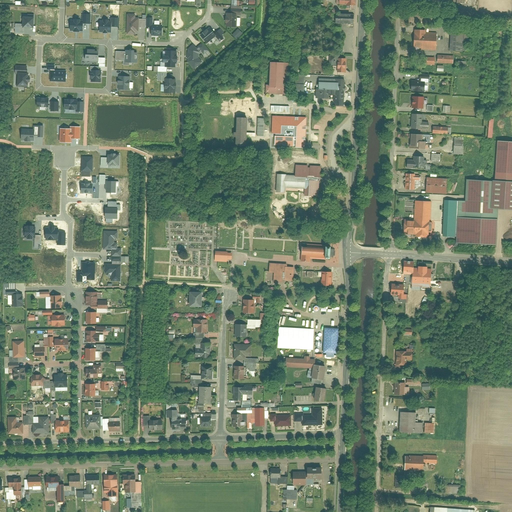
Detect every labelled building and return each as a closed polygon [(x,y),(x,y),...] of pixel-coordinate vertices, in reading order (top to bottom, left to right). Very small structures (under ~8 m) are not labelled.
[(232,5),(232,13),(239,14),(242,14),(243,6),(232,5)] [(135,14),(126,13),(126,34),(134,34),(134,32),(138,32),(138,27),(138,19),(138,17),(134,17),(135,14)] [(227,27),(238,27),(239,14),(232,13),(228,13),(227,27)] [(82,19),(70,19),(70,31),(83,32),(83,23),(91,23),(91,14),(82,14),(82,19)] [(355,14),(336,14),(336,25),(328,24),(328,34),(337,34),(337,25),(355,25),(355,14)] [(110,19),(100,19),(99,32),(111,32),(112,27),(118,27),(119,18),(110,17),(110,19)] [(22,24),(15,24),(15,33),(24,33),(24,28),(33,28),(33,18),(23,18),(22,24)] [(146,26),(146,19),(138,19),(138,27),(146,27),(146,26)] [(151,27),(151,35),(162,35),(162,24),(152,24),(151,27)] [(211,27),(202,35),(208,43),(217,36),(218,35),(216,33),(211,27)] [(453,27),(451,50),(467,51),(468,28),(453,27)] [(222,28),(216,33),(218,35),(217,36),(221,41),(225,38),(223,35),(226,33),(222,28)] [(232,35),(237,40),(243,33),(239,29),(232,35)] [(422,48),(437,49),(438,32),(427,32),(427,30),(416,29),(415,46),(422,46),(422,48)] [(210,51),(204,43),(198,48),(202,52),(205,55),(210,51)] [(200,54),(202,52),(198,48),(195,44),(189,49),(188,61),(196,69),(204,62),(200,58),(200,54)] [(98,50),(86,50),(85,60),(98,60),(98,63),(104,63),(104,58),(98,58),(98,50)] [(126,52),(116,52),(116,60),(123,60),(123,65),(130,65),(130,62),(138,63),(138,53),(134,53),(134,51),(126,51),(126,52)] [(166,51),(166,67),(168,67),(178,67),(179,52),(166,51)] [(439,54),(439,62),(454,63),(455,55),(439,54)] [(348,58),(331,58),(330,66),(338,66),(337,73),(348,73),(348,58)] [(266,87),(265,94),(289,95),(289,88),(284,87),(285,62),(270,62),(270,87),(266,87)] [(17,71),(26,71),(26,65),(14,65),(14,74),(17,74),(17,71)] [(49,80),(65,81),(65,70),(49,70),(49,80)] [(102,70),(90,70),(90,83),(101,83),(102,70)] [(16,84),(27,85),(27,71),(26,71),(17,71),(17,74),(16,84)] [(166,80),(168,80),(168,72),(159,72),(159,81),(166,81),(166,80)] [(130,76),(119,76),(118,90),(129,90),(130,76)] [(342,103),(343,79),(318,79),(318,90),(309,90),(309,98),(333,99),(333,103),(342,103)] [(166,94),(176,94),(177,80),(168,80),(166,80),(166,81),(166,94)] [(413,80),(412,90),(426,91),(427,81),(421,81),(413,80)] [(414,96),(413,107),(425,108),(426,96),(414,96)] [(36,106),(48,106),(48,97),(36,97),(36,106)] [(78,100),(65,99),(64,109),(76,110),(76,112),(83,112),(84,102),(78,102),(78,100)] [(58,101),(50,101),(50,111),(58,111),(58,101)] [(308,110),(297,110),(296,131),(292,131),(292,141),(251,140),(251,139),(248,138),(248,118),(237,118),(236,146),(285,148),(285,142),(292,142),(292,145),(307,146),(308,110)] [(413,113),(412,128),(423,129),(424,126),(430,127),(430,122),(424,121),(425,113),(413,113)] [(34,130),(22,129),(21,141),(34,142),(35,136),(44,137),(45,126),(34,125),(34,130)] [(70,129),(60,128),(59,143),(71,143),(72,139),(80,139),(80,127),(71,126),(70,129)] [(434,126),(434,133),(449,134),(450,127),(434,126)] [(425,134),(410,133),(410,138),(411,138),(410,148),(428,149),(429,140),(425,140),(425,134)] [(456,137),(456,145),(464,145),(465,137),(456,137)] [(445,202),(443,236),(456,237),(456,244),(498,246),(500,211),(511,211),(511,141),(499,141),(496,183),(468,181),(467,203),(445,202)] [(456,145),(455,154),(469,155),(470,146),(464,145),(456,145)] [(108,158),(101,158),(101,167),(119,167),(119,154),(109,154),(108,158)] [(94,157),(82,156),(81,176),(91,177),(91,172),(93,172),(94,157)] [(408,167),(425,167),(426,156),(415,156),(415,160),(409,159),(408,167)] [(322,166),(296,165),(295,176),(277,175),(276,193),(285,194),(285,188),(305,189),(305,196),(318,197),(319,179),(322,179),(322,166)] [(407,173),(407,189),(416,189),(417,179),(421,179),(421,175),(417,175),(417,173),(407,173)] [(106,176),(100,175),(100,184),(107,184),(106,192),(116,193),(116,181),(106,181),(106,176)] [(427,193),(448,194),(449,178),(428,177),(427,193)] [(93,184),(81,184),(80,193),(93,194),(93,189),(98,189),(99,183),(93,182),(93,184)] [(414,220),(405,219),(404,234),(415,235),(415,237),(431,238),(432,201),(415,200),(414,220)] [(107,208),(105,208),(104,222),(113,223),(113,219),(119,219),(119,205),(116,205),(116,202),(108,202),(107,208)] [(58,226),(46,226),(45,239),(58,240),(57,246),(65,246),(66,233),(58,233),(58,226)] [(36,227),(25,227),(24,239),(35,239),(34,248),(38,248),(38,244),(41,244),(42,235),(36,235),(36,227)] [(118,231),(104,231),(103,249),(112,249),(111,255),(121,256),(121,249),(118,249),(118,243),(115,243),(115,239),(118,239),(118,231)] [(301,246),(300,262),(311,263),(312,259),(326,260),(326,258),(332,259),(333,247),(327,246),(327,245),(307,244),(307,247),(301,246)] [(216,251),(215,262),(228,262),(228,260),(233,260),(233,253),(228,252),(228,251),(216,251)] [(415,262),(404,261),(404,274),(413,275),(412,286),(431,287),(432,270),(414,269),(415,262)] [(81,271),(77,271),(76,283),(83,283),(83,276),(87,277),(87,280),(94,280),(95,263),(82,263),(81,271)] [(290,264),(271,263),(271,272),(276,272),(275,283),(284,283),(284,280),(295,281),(296,267),(289,266),(290,264)] [(121,265),(104,264),(104,274),(109,274),(111,276),(111,281),(120,282),(121,265)] [(332,272),(307,272),(307,278),(321,279),(321,286),(332,287),(332,272)] [(406,284),(393,284),(393,295),(401,295),(401,299),(406,299),(406,284)] [(192,306),(205,306),(205,291),(193,291),(192,306)] [(87,292),(87,304),(99,304),(99,300),(99,292),(87,292)] [(14,306),(25,306),(25,294),(18,295),(14,295),(14,306)] [(51,296),(51,307),(64,307),(64,295),(51,295),(51,296)] [(245,312),(256,312),(257,300),(255,299),(245,299),(245,312)] [(109,300),(99,300),(99,304),(99,308),(110,308),(109,300)] [(88,323),(98,323),(98,312),(87,312),(88,323)] [(49,325),(67,325),(66,315),(54,315),(49,315),(49,325)] [(200,319),(199,332),(206,332),(209,332),(210,319),(200,319)] [(249,324),(249,328),(262,328),(262,320),(249,319),(249,324)] [(237,324),(236,336),(248,337),(249,328),(249,324),(237,324)] [(86,330),(86,341),(101,341),(101,334),(97,334),(97,330),(86,330)] [(69,338),(56,338),(56,351),(70,350),(69,338)] [(15,357),(26,357),(26,340),(14,340),(15,357)] [(202,357),(213,357),(213,343),(210,342),(202,342),(202,357)] [(246,360),(248,360),(248,358),(248,357),(253,357),(253,344),(236,343),(236,360),(246,360)] [(36,346),(36,356),(47,356),(46,346),(45,346),(36,346)] [(87,360),(97,360),(96,351),(96,348),(87,348),(87,360)] [(398,351),(397,364),(409,365),(409,359),(415,360),(415,351),(398,351)] [(316,368),(316,364),(319,362),(316,359),(313,359),(313,356),(304,355),(304,358),(288,357),(288,367),(316,368)] [(246,365),(246,368),(257,368),(257,362),(260,362),(260,358),(248,358),(248,360),(246,360),(246,365)] [(26,380),(26,368),(20,369),(20,363),(10,363),(10,369),(14,369),(14,380),(26,380)] [(87,369),(87,378),(100,377),(100,373),(103,373),(103,364),(94,364),(94,369),(87,369)] [(314,382),(324,384),(324,379),(326,379),(329,366),(316,364),(316,368),(314,382)] [(203,375),(202,379),(204,379),(214,379),(214,365),(203,365),(203,375)] [(235,365),(235,378),(245,378),(246,368),(246,365),(235,365)] [(56,381),(57,387),(69,386),(69,375),(66,375),(66,373),(59,373),(59,375),(56,375),(56,381)] [(46,374),(33,374),(33,386),(46,385),(46,380),(46,374)] [(395,394),(407,395),(408,384),(408,382),(396,382),(395,394)] [(86,396),(97,395),(97,383),(86,383),(86,396)] [(201,403),(214,403),(214,387),(204,386),(202,386),(201,403)] [(328,388),(317,386),(315,400),(326,402),(328,388)] [(235,400),(243,400),(243,398),(245,398),(245,394),(255,394),(255,387),(235,387),(235,400)] [(248,407),(253,407),(252,398),(245,398),(243,398),(243,400),(243,407),(248,407)] [(266,407),(256,407),(256,421),(256,426),(266,425),(266,407)] [(173,418),(180,417),(180,409),(168,410),(168,418),(173,418)] [(323,425),(323,409),(313,409),(313,416),(310,416),(309,414),(294,414),(294,422),(303,422),(303,426),(323,425)] [(403,411),(402,432),(424,433),(424,422),(418,422),(418,412),(403,411)] [(87,414),(88,429),(102,429),(102,414),(87,414)] [(233,414),(234,426),(244,426),(244,422),(244,414),(239,414),(233,414)] [(276,426),(292,426),(292,415),(277,416),(277,415),(271,415),(271,421),(276,421),(276,426)] [(34,433),(51,432),(50,416),(40,416),(40,423),(35,423),(34,423),(34,424),(34,433)] [(203,417),(203,426),(213,426),(213,416),(204,417),(203,417)] [(25,424),(25,422),(18,422),(18,417),(9,417),(10,434),(25,433),(25,424)] [(173,418),(173,429),(188,428),(188,417),(180,417),(173,418)] [(57,423),(58,431),(71,431),(71,420),(57,420),(57,423)] [(151,425),(151,430),(164,429),(164,420),(151,420),(151,425)] [(111,421),(111,431),(122,430),(122,421),(111,421)] [(437,423),(427,422),(427,433),(436,433),(437,423)] [(426,456),(426,463),(438,463),(439,455),(426,454),(426,456)] [(407,455),(406,470),(425,471),(426,463),(426,456),(407,455)] [(281,468),(271,468),(271,483),(278,483),(278,485),(289,485),(288,474),(281,474),(281,468)] [(307,472),(293,472),(293,486),(309,485),(308,480),(323,479),(323,468),(307,468),(307,472)] [(119,496),(119,474),(106,474),(106,492),(109,492),(109,496),(119,496)] [(137,482),(137,474),(124,474),(125,484),(126,484),(127,492),(132,491),(137,491),(137,482)] [(397,474),(397,488),(409,488),(410,475),(397,474)] [(73,486),(82,486),(82,475),(71,476),(71,486),(73,486)] [(101,484),(101,475),(88,475),(88,484),(93,484),(101,484)] [(30,486),(43,486),(42,476),(30,476),(30,479),(30,486)] [(23,495),(23,477),(10,477),(10,487),(16,487),(17,495),(23,495)] [(59,486),(62,486),(62,484),(62,477),(48,477),(48,486),(59,486)] [(449,485),(449,493),(461,494),(461,485),(449,485)] [(295,487),(287,486),(287,490),(284,490),(283,500),(297,501),(298,491),(295,491),(295,487)] [(144,502),(143,493),(137,493),(137,491),(132,491),(133,502),(144,502)]
